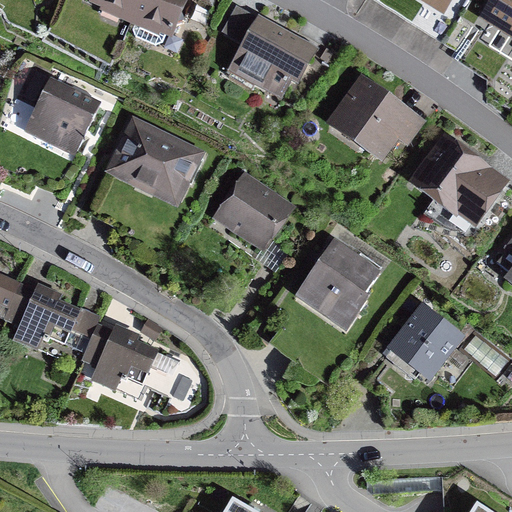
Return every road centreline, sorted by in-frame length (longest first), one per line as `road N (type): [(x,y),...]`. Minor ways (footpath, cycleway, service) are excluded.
road 1 (residential): [(243,454),(244,397),(224,349),(170,305),(0,217)]
road 2 (residential): [(243,454),(511,444)]
road 3 (residential): [(292,0),(406,64),(511,143)]
road 4 (residential): [(0,441),(152,457),(243,454)]
